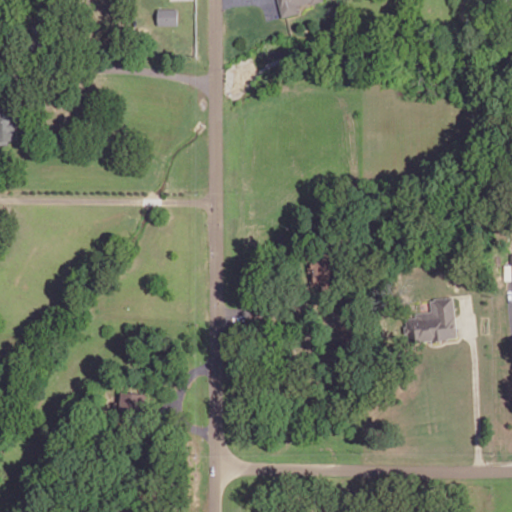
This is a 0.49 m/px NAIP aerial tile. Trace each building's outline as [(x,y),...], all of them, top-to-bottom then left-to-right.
[(278,0),(282,15),(298,11),(296,2),(304,0),(312,0),(313,1),(316,0),(278,0)] [(158,7),(158,23),(178,23),(178,7),(158,7)] [(0,142),(2,142),(2,138),(19,137),(18,108),(10,109),(10,104),(0,104),(0,142)] [(309,254),(312,285),(330,283),(327,252),(309,254)] [(430,300),(431,310),(415,312),(416,316),(407,317),(408,326),(405,326),(405,331),(408,331),(409,338),(416,337),(416,340),(429,338),(431,338),(431,341),(442,340),(441,337),(457,335),(453,295),(434,297),(434,299),(430,300)] [(145,412),(146,392),(121,392),(120,410),(145,412)]
